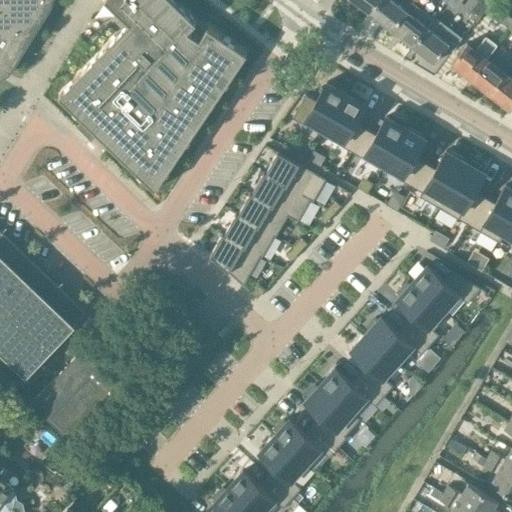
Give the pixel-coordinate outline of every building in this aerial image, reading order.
[(0,0),(0,74),(6,71),(49,0),(0,0)] [(117,33),(58,94),(83,119),(98,133),(155,188),(246,52),(207,25),(203,32),(200,36),(189,28),(196,21),(174,0),(108,0),(134,25),(122,38),(117,33)] [(352,0),(369,13),(379,0),(352,0)] [(393,0),(379,0),(369,13),(391,30),(406,10),(405,9),(393,0)] [(446,0),(446,1),(445,2),(454,10),(461,0),(446,0)] [(406,10),(391,30),(412,46),(434,18),(433,17),(432,18),(412,2),(406,10)] [(492,3),(486,10),(499,21),(505,13),(492,3)] [(511,18),(505,13),(499,21),(510,29),(511,26),(511,18)] [(434,18),(412,46),(433,62),(445,45),(453,51),(462,39),(434,18)] [(470,79),(486,58),(488,54),(496,44),(485,36),(475,50),(467,43),(451,64),(470,79)] [(487,55),(499,64),(508,54),(496,44),(488,54),(487,55)] [(489,94),(505,73),(486,58),(470,79),(489,94)] [(508,108),(511,102),(511,78),(505,73),(489,94),(508,108)] [(307,94),(293,117),(323,134),(346,93),(326,81),(316,100),(307,94)] [(346,93),(323,134),(342,145),(352,151),(365,128),(355,122),(365,104),(361,101),(363,97),(352,91),(350,95),(346,93)] [(365,128),(352,151),(362,157),(381,168),(405,126),(401,124),(403,121),(393,115),(391,118),(386,115),(376,133),(365,128)] [(83,119),(75,126),(87,138),(90,141),(98,133),(83,119)] [(405,126),(381,168),(411,185),(424,162),(415,156),(425,138),(405,126)] [(264,170),(263,171),(304,194),(310,197),(314,199),(326,178),(325,177),(316,172),(277,150),(269,164),(269,165),(265,171),(264,170)] [(424,162),(411,185),(412,185),(422,191),(419,195),(440,207),(466,161),(446,150),(435,168),(424,162)] [(466,161),(440,207),(459,218),(469,224),(485,196),(474,190),(485,172),(480,169),(482,166),(478,164),(471,160),(469,163),(466,161)] [(250,191),(249,192),(287,214),(297,220),(310,197),(304,194),(263,171),(255,185),(251,192),(250,191)] [(485,196),(469,224),(479,230),(498,240),(511,216),(511,183),(510,187),(505,184),(495,202),(485,196)] [(236,211),(235,213),(274,235),(275,236),(287,214),(249,192),(242,205),(238,212),(236,211)] [(335,199),(327,208),(333,213),(340,204),(335,199)] [(327,208),(319,216),(325,221),(333,213),(327,208)] [(222,231),(221,233),(260,255),(261,256),(274,235),(235,213),(228,226),(224,232),(222,231)] [(511,216),(498,240),(500,241),(502,237),(511,242),(511,216)] [(0,346),(26,372),(73,323),(72,323),(74,321),(83,311),(80,308),(0,231),(0,346)] [(214,246),(209,254),(211,255),(242,284),(260,255),(221,233),(214,246)] [(301,236),(293,245),(299,250),(307,241),(301,236)] [(293,245),(285,254),(291,259),(299,250),(293,245)] [(427,264),(412,280),(448,312),(445,308),(458,293),(467,302),(481,287),(450,269),(443,278),(427,264)] [(401,293),(397,297),(412,311),(407,317),(405,320),(430,343),(439,333),(433,328),(448,312),(412,280),(409,284),(406,281),(398,291),(401,293)] [(259,283),(252,291),(257,296),(265,288),(259,283)] [(374,316),(366,326),(369,328),(366,331),(402,363),(416,348),(421,353),(430,343),(405,320),(397,329),(381,315),(377,319),(374,316)] [(366,331),(351,348),(366,363),(359,371),(384,394),(393,384),(384,376),(397,361),(400,363),(401,364),(402,363),(366,331)] [(121,384),(82,347),(31,402),(69,439),(121,384)] [(335,366),(321,381),(357,413),(370,399),(375,404),(384,394),(359,371),(352,379),(351,380),(335,366)] [(308,397),(305,400),(321,414),(314,421),(339,444),(347,435),(345,434),(360,417),(356,414),(357,413),(321,381),(317,386),(314,384),(306,393),(309,396),(308,397)] [(282,419),(274,428),(278,431),(275,434),(307,462),(320,447),(329,455),(339,444),(314,421),(305,431),(289,417),(285,421),(282,419)] [(275,434),(259,451),(275,465),(267,474),(292,496),(301,486),(292,479),(307,462),(275,434)] [(490,456),(511,469),(511,447),(507,457),(494,449),(490,456)] [(511,469),(490,456),(485,464),(498,471),(492,482),(511,493),(511,469)] [(243,469),(228,486),(257,511),(261,511),(274,498),(283,506),(292,496),(267,474),(259,483),(255,479),(243,469)] [(0,508),(1,509),(1,511),(23,511),(22,504),(15,500),(14,489),(11,487),(12,485),(0,476),(0,508)] [(491,511),(499,499),(469,482),(463,492),(449,484),(444,491),(478,511),(491,511)] [(217,498),(213,502),(224,511),(257,511),(228,486),(227,486),(225,489),(222,486),(214,495),(217,498)] [(450,511),(478,511),(444,491),(440,498),(454,507),(450,511)] [(135,500),(124,511),(137,511),(142,507),(135,500)]
